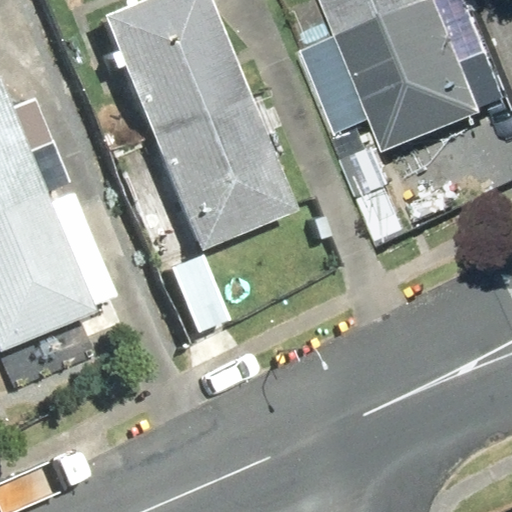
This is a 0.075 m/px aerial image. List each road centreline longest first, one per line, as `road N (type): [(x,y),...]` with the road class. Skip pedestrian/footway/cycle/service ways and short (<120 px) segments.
road 1 (tertiary): [(511,342),(296,432)]
road 2 (tertiary): [(296,432),(113,511)]
